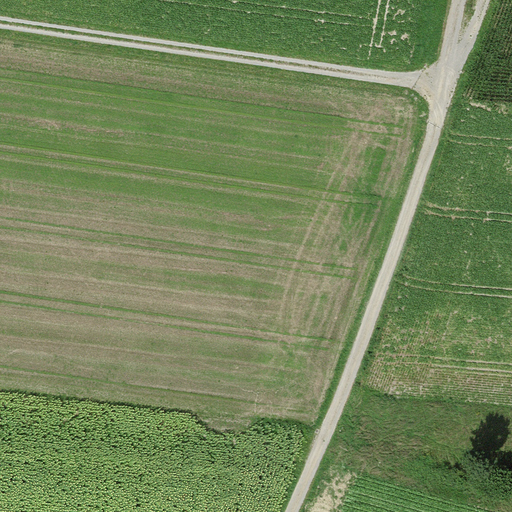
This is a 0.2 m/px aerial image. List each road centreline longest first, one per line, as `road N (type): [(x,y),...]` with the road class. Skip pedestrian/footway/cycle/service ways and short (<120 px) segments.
road 1 (track): [(291,511),(418,192),(465,0)]
road 2 (track): [(485,0),(445,77),(402,79),(0,21)]
